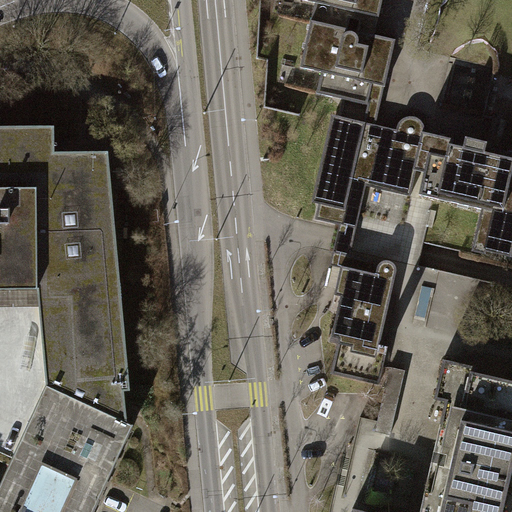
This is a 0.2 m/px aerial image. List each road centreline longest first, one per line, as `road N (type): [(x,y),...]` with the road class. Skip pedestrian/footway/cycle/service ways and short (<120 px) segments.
road 1 (tertiary): [(239,511),(207,140)]
road 2 (secondary): [(0,10),(70,5),(120,16),(157,54),(207,140)]
road 3 (tertiary): [(207,140),(195,0)]
